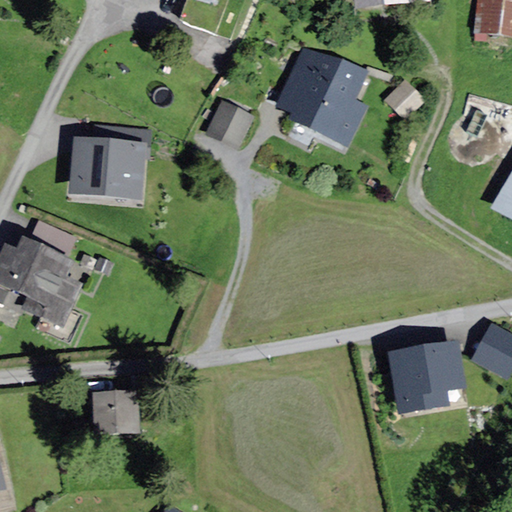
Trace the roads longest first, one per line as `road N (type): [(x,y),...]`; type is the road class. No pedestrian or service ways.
road 1 (residential): [(511,307),(204,362),(0,381)]
road 2 (track): [(417,65),(439,74),(445,93),(415,191),(437,217),(511,264)]
